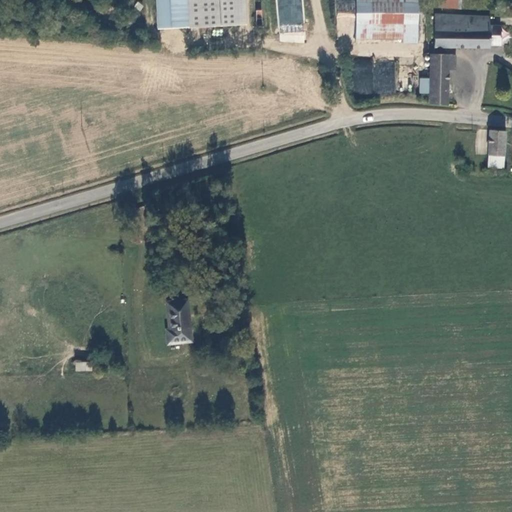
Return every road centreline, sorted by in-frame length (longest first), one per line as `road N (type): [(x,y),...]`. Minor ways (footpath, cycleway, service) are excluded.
road 1 (tertiary): [(0,222),(343,122),(406,114),(511,123)]
road 2 (track): [(320,0),(343,122)]
